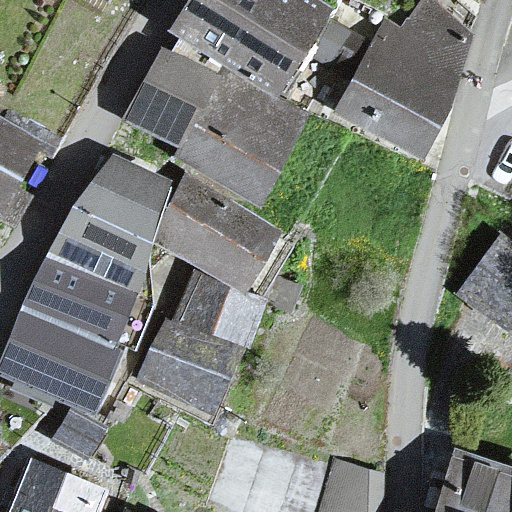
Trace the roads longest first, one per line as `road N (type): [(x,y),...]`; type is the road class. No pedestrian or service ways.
road 1 (residential): [(396,511),(398,413),(415,306),(474,95)]
road 2 (residential): [(0,306),(164,0)]
